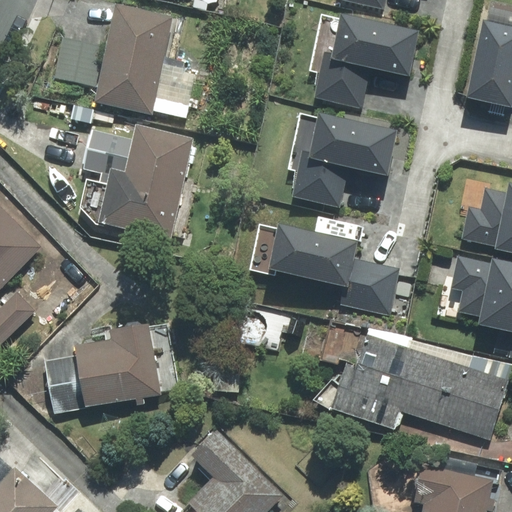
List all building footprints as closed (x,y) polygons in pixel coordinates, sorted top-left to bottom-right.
[(335,0),(335,2),(384,12),(386,0),(335,0)] [(112,9),(106,45),(59,38),(52,82),(100,89),(97,108),(160,117),(190,121),(198,67),(168,62),(174,18),(112,9)] [(417,38),(338,23),(330,59),(322,58),(313,103),(360,112),(368,74),(408,83),(417,38)] [(511,33),(481,28),(464,105),(510,115),(511,103),(511,33)] [(394,139),(317,123),(309,159),(299,157),(290,203),(339,213),(347,176),(385,184),(394,139)] [(84,179),(78,211),(93,230),(171,245),(191,139),(133,128),(131,142),(89,133),(81,172),(108,177),(107,184),(84,179)] [(511,188),(505,187),(503,196),(484,192),(480,210),(467,207),(459,243),(493,250),(494,255),(511,258),(511,188)] [(0,352),(0,353),(40,312),(11,284),(43,251),(0,209),(0,352)] [(356,249),(276,235),(268,278),(344,291),(341,309),(391,318),(399,271),(353,263),(356,249)] [(511,272),(455,259),(447,293),(459,296),(454,317),(473,322),(470,334),(511,343),(511,272)] [(71,358),(43,361),(48,414),(160,404),(153,328),(105,333),(107,346),(70,349),(71,358)] [(511,374),(511,369),(367,333),(355,371),(346,369),(327,414),(391,433),(397,415),(488,443),(511,374)] [(186,511),(272,511),(286,497),(214,433),(188,462),(212,483),(186,511)] [(13,467),(0,481),(0,511),(61,511),(63,510),(13,467)] [(484,511),(490,484),(419,470),(412,506),(421,510),(421,511),(484,511)]
